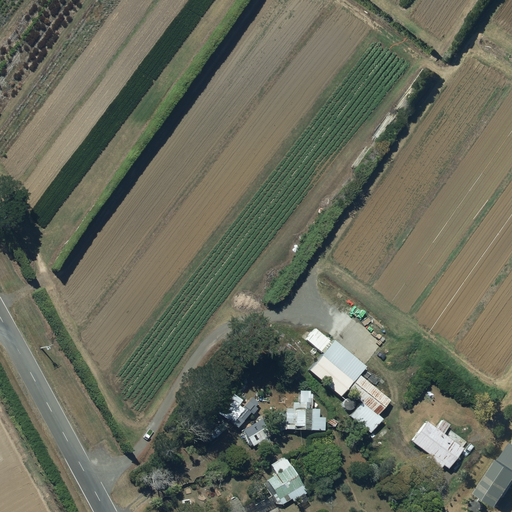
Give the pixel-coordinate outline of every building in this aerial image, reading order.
[(345,390),(347,391),(360,402),(349,415),(371,433),(382,418),(376,413),(388,398),(359,375),(366,366),(333,340),(308,373),(339,398),(345,390)] [(303,411),(294,411),(294,428),(304,428),(303,431),(325,432),(326,417),(320,417),(320,408),(304,407),(303,411)] [(424,421),(410,442),(429,454),(426,459),(439,468),(444,462),(449,466),(462,447),(442,434),(449,424),(441,419),(435,429),(424,421)] [(260,420),(243,430),(253,446),(270,436),(260,420)] [(276,508),(279,506),(290,499),(292,502),(307,493),(286,457),(271,466),(276,474),(267,479),(275,493),(270,496),(276,508)] [(511,467),(502,460),(478,493),(498,507),(511,487),(511,467)] [(261,511),(259,511),(245,511),(237,500),(225,508),(227,511),(261,511)]
